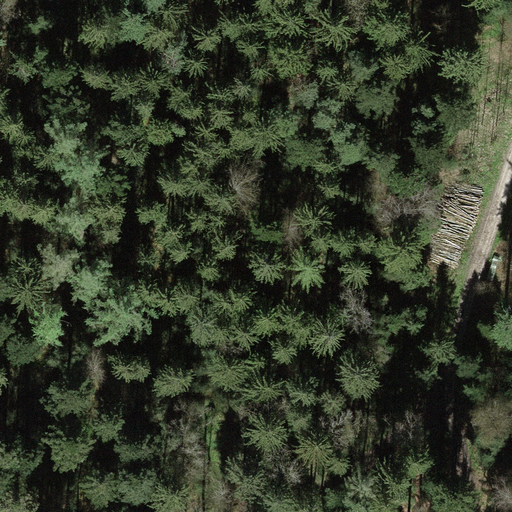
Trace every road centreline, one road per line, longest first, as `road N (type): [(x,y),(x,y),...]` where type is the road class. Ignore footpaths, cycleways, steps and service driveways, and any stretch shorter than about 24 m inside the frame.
road 1 (track): [(511,178),(440,377),(466,511)]
road 2 (track): [(267,511),(363,463),(440,377)]
